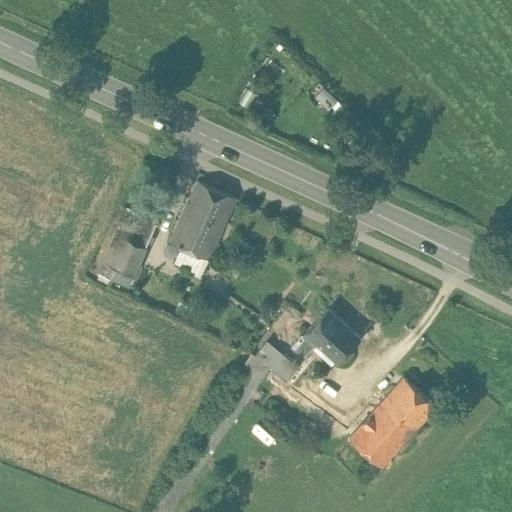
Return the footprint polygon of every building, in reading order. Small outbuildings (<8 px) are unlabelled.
[(239,199),(200,182),(172,244),(210,261),(239,199)] [(158,222),(130,209),(100,275),(111,280),(117,268),(133,276),(158,222)] [(360,335),(328,306),(291,348),(304,356),(317,341),(338,360),(339,358),(344,359),(348,354),(347,350),(360,335)] [(297,366),(266,340),(256,352),(287,378),(297,366)] [(252,353),(148,507),(155,511),(170,511),(270,365),(252,353)] [(436,404),(404,375),(349,435),(382,465),(436,404)]
